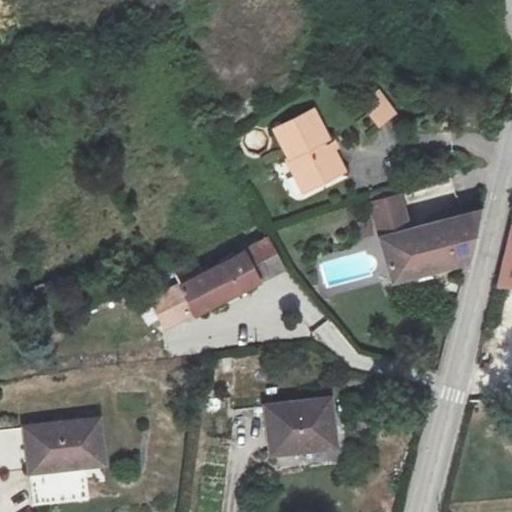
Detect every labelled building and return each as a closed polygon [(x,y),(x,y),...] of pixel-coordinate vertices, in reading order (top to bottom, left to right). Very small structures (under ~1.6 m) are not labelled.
[(383,117),(400,104),(385,83),(367,96),(383,117)] [(280,124),(301,167),(309,163),(319,181),(350,165),(320,103),(312,107),(280,124)] [(262,126),(238,138),(249,159),(273,148),(262,126)] [(309,163),(301,167),(311,185),(319,181),(309,163)] [(386,226),(411,218),(403,191),(377,199),(386,226)] [(401,275),(470,260),(484,206),(387,232),(401,275)] [(191,308),(285,267),(268,236),(182,277),(176,280),(191,308)] [(511,244),(503,280),(511,281),(511,244)] [(340,396),(277,404),(283,450),(345,443),(340,396)] [(60,454),(61,464),(108,459),(105,415),(30,423),(33,455),(60,454)] [(34,467),(61,464),(60,454),(33,455),(34,467)]
